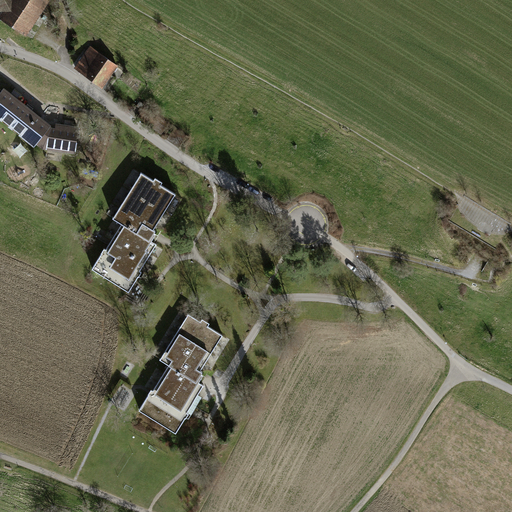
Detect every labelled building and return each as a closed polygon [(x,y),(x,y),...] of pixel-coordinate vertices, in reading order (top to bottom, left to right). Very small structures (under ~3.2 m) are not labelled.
[(53,3),(48,0),(7,0),(0,3),(0,17),(1,18),(27,38),(53,3)] [(90,48),(77,68),(105,87),(119,68),(90,48)] [(48,150),(77,155),(81,128),(57,124),(56,130),(53,129),(53,127),(5,89),(0,95),(0,121),(36,149),(38,146),(44,151),(48,150)] [(138,102),(135,107),(141,111),(145,107),(138,102)] [(173,132),(147,113),(144,117),(141,121),(167,140),(173,132)] [(189,138),(178,130),(170,141),(181,149),(189,138)] [(156,182),(144,175),(116,220),(125,226),(109,251),(106,250),(95,269),(131,291),(159,246),(154,242),(159,233),(157,231),(178,197),(162,187),(164,184),(158,180),(156,182)] [(497,250),(482,241),(475,254),(488,262),(489,262),(497,250)] [(204,326),(190,317),(163,362),(173,368),(156,394),(153,393),(142,411),(178,433),(191,411),(205,388),(201,386),(204,381),(207,375),(203,372),(224,338),(210,328),(212,325),(207,322),(204,326)]
